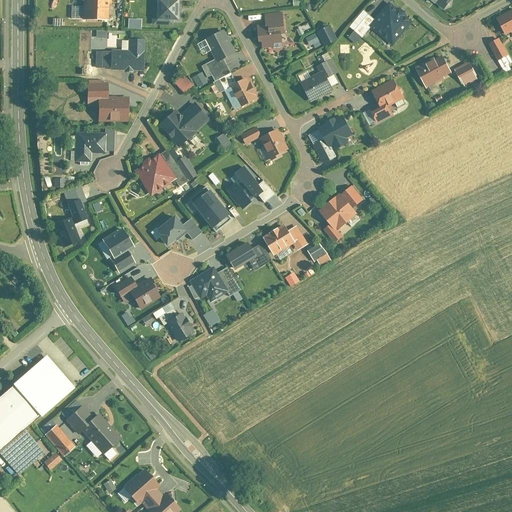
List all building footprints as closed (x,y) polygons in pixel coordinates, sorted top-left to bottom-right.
[(118,0),(77,0),(77,22),(109,22),(109,9),(119,9),(118,0)] [(155,0),(155,25),(173,26),(173,0),(155,0)] [(428,0),(440,9),(446,0),(428,0)] [(368,29),(390,48),(412,23),(390,4),(368,29)] [(511,10),(493,20),(502,38),(511,32),(511,10)] [(364,15),(350,31),(358,37),(372,22),(364,15)] [(131,28),(144,29),(144,19),(131,18),(131,28)] [(255,31),(257,51),(280,50),(279,35),(283,35),(282,18),(262,20),(263,30),(255,31)] [(336,43),(328,28),(316,34),(324,49),(336,43)] [(212,62),(204,66),(213,83),(227,76),(219,60),(233,53),(221,31),(201,42),(212,62)] [(304,42),(310,52),(318,48),(312,37),(304,42)] [(106,55),(107,72),(142,71),(141,53),(138,53),(138,43),(125,44),(126,54),(106,55)] [(494,43),(486,47),(495,63),(502,59),(494,43)] [(414,71),(422,89),(448,77),(439,58),(414,71)] [(333,78),(326,63),(317,68),(324,82),(333,78)] [(450,73),(460,89),(474,80),(464,64),(450,73)] [(298,85),(308,104),(329,93),(318,74),(298,85)] [(227,76),(213,83),(218,93),(232,86),(227,76)] [(197,77),(189,81),(194,89),(201,84),(197,77)] [(391,82),(368,94),(374,105),(364,110),(372,125),(388,117),(384,109),(400,100),(391,82)] [(225,91),(236,112),(252,103),(242,83),(225,91)] [(84,106),(96,105),(96,122),(126,121),(126,102),(106,102),(105,87),(83,88),(84,106)] [(161,125),(177,147),(209,124),(193,102),(161,125)] [(338,118),(305,138),(323,167),(334,160),(327,149),(348,136),(338,118)] [(78,121),(79,130),(91,129),(90,120),(78,121)] [(223,125),(228,134),(236,129),(232,121),(223,125)] [(253,129),(238,138),(245,148),(259,139),(253,129)] [(221,152),(230,147),(221,133),(213,138),(221,152)] [(268,163),(286,155),(277,133),(259,141),(268,163)] [(101,155),(101,136),(72,135),(72,164),(90,164),(91,155),(101,155)] [(185,183),(165,151),(157,156),(177,188),(185,183)] [(133,173),(148,197),(171,182),(156,158),(133,173)] [(262,191),(240,163),(228,173),(236,183),(225,192),(239,209),(262,191)] [(67,178),(58,178),(58,187),(68,186),(67,178)] [(185,200),(207,228),(226,214),(204,185),(185,200)] [(359,202),(348,189),(339,197),(350,210),(359,202)] [(326,229),(321,233),(330,245),(337,239),(330,230),(350,215),(337,198),(316,215),(326,229)] [(96,203),(98,212),(105,210),(103,202),(96,203)] [(67,207),(73,224),(84,220),(78,203),(67,207)] [(189,241),(201,232),(191,218),(180,226),(171,214),(151,228),(160,240),(167,235),(171,242),(183,233),(189,241)] [(371,221),(372,230),(383,229),(382,220),(371,221)] [(49,227),(57,250),(74,244),(66,221),(49,227)] [(279,226),(259,238),(269,255),(289,244),(294,251),(305,245),(293,225),(282,231),(279,226)] [(129,227),(106,240),(123,271),(139,263),(132,251),(140,247),(129,227)] [(303,250),(309,262),(313,260),(316,267),(326,262),(317,243),(303,250)] [(221,256),(228,270),(241,263),(248,274),(266,262),(256,246),(247,253),(243,245),(221,256)] [(226,292),(211,265),(185,280),(196,299),(203,296),(207,303),(226,292)] [(291,272),(282,278),(288,287),(297,282),(291,272)] [(128,296),(136,311),(157,300),(148,284),(134,291),(129,282),(112,291),(118,302),(128,296)] [(166,306),(151,317),(156,325),(172,315),(166,306)] [(199,315),(206,327),(217,321),(210,309),(199,315)] [(125,315),(129,325),(137,322),(132,311),(125,315)] [(177,313),(162,324),(176,345),(192,334),(177,313)] [(44,363),(0,397),(0,460),(14,476),(40,454),(20,431),(68,393),(44,363)] [(76,437),(78,434),(106,462),(113,456),(104,448),(113,439),(91,417),(86,422),(74,411),(62,423),(76,437)] [(50,427),(41,436),(59,454),(68,445),(50,427)] [(148,465),(127,486),(144,504),(150,497),(158,505),(167,496),(159,488),(165,483),(148,465)] [(112,492),(118,489),(113,480),(107,484),(112,492)] [(158,505),(152,509),(154,511),(181,511),(185,509),(169,493),(167,496),(158,505)]
